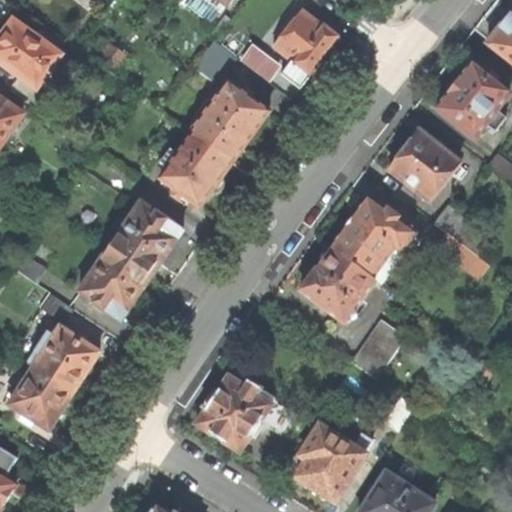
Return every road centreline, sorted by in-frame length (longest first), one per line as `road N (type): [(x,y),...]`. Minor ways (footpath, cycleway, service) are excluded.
road 1 (residential): [(417,53),(263,252),(136,437)]
road 2 (residential): [(136,437),(252,511)]
